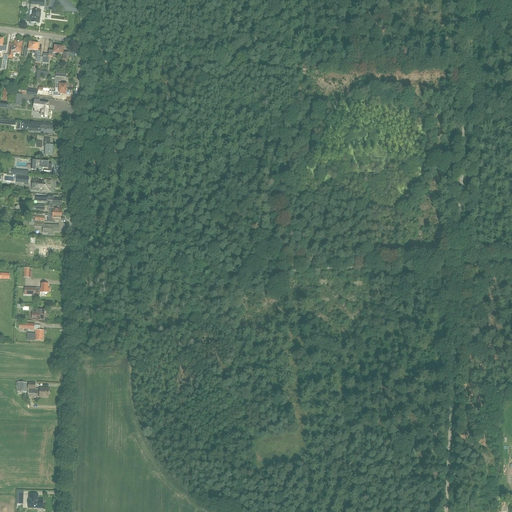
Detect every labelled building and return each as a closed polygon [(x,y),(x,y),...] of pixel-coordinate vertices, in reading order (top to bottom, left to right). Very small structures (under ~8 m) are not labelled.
[(44,7),(44,0),(31,0),(31,6),(30,10),(32,10),(31,16),(30,22),(39,23),(40,11),(38,10),(39,6),(44,7)] [(14,44),(10,43),(8,56),(7,59),(13,59),(14,51),(21,52),(23,42),(15,40),(14,44)] [(22,56),(21,63),(25,64),(26,57),(27,57),(28,50),(33,50),(34,43),(29,42),(28,48),(25,48),(24,56),(22,56)] [(40,62),(41,57),(42,50),(38,49),(39,44),(34,43),(33,50),(32,55),(37,55),(36,62),(40,62)] [(57,56),(58,46),(54,46),(53,51),(49,50),(48,54),(48,57),(50,57),(52,58),(53,55),(57,56)] [(58,46),(57,56),(58,56),(58,55),(63,56),(62,60),(67,61),(68,53),(63,52),(64,47),(58,46)] [(60,83),(61,77),(55,77),(54,83),(55,83),(55,88),(58,88),(66,89),(66,84),(60,83)] [(66,89),(58,88),(55,88),(55,92),(52,92),(52,95),(55,96),(60,97),(60,94),(66,94),(66,89)] [(43,117),(45,117),(47,117),(48,109),(49,105),(48,105),(48,104),(39,103),(39,100),(36,100),(35,103),(35,102),(34,108),(37,109),(37,112),(42,113),(41,116),(43,116),(43,117)] [(24,121),(23,129),(40,131),(41,127),(47,127),(47,123),(24,121)] [(42,148),(42,142),(37,142),(38,135),(28,134),(28,141),(35,142),(34,147),(42,148)] [(54,145),(50,145),(50,139),(44,138),(44,147),(45,147),(44,154),(53,155),(54,145)] [(33,160),(32,163),(32,170),(37,171),(37,168),(44,169),(44,171),(52,172),(52,165),(48,164),(48,162),(33,160)] [(50,192),(51,181),(33,179),(32,187),(40,188),(40,191),(50,192)] [(44,225),(44,222),(44,221),(35,220),(35,227),(43,227),(42,233),(49,233),(49,235),(53,235),(54,235),(54,231),(59,231),(59,225),(44,225)] [(25,247),(29,247),(30,247),(30,251),(33,251),(36,251),(36,256),(39,256),(38,260),(45,260),(46,255),(46,254),(47,245),(40,245),(40,242),(26,241),(26,247),(25,247)] [(24,268),(24,277),(32,278),(32,271),(30,271),(30,268),(24,268)] [(35,295),(36,292),(48,293),(48,284),(41,284),(41,289),(40,289),(40,288),(25,287),(25,294),(35,295)] [(38,310),(38,313),(33,313),(33,319),(37,319),(37,320),(45,320),(44,320),(45,317),(46,317),(47,310),(37,309),(37,310),(38,310)] [(27,333),(27,340),(43,341),(43,331),(36,330),(36,334),(27,333)] [(48,397),(49,389),(40,389),(40,390),(35,390),(35,383),(28,383),(28,389),(29,389),(29,394),(33,394),(38,394),(38,397),(48,397)] [(37,499),(37,495),(37,494),(30,494),(29,498),(28,498),(28,508),(41,508),(41,506),(43,506),(43,500),(37,499)]
